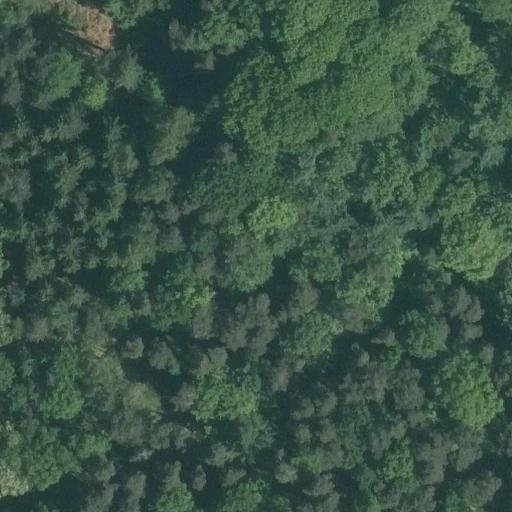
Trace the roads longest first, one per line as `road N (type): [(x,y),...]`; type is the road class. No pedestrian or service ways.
road 1 (unknown): [(511,214),(128,427),(0,478)]
road 2 (track): [(253,102),(171,295),(0,397)]
